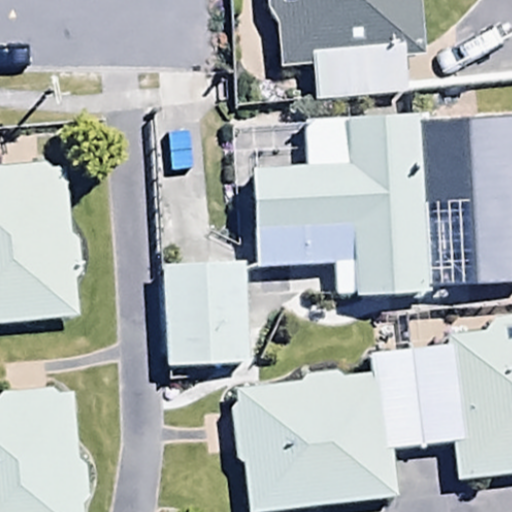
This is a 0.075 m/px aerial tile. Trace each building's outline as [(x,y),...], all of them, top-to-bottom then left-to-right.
[(420,59),(414,0),(265,0),(272,75),(306,72),(309,106),(401,98),(398,61),(420,59)] [(511,297),(511,125),(511,118),(304,129),(306,181),(245,184),(250,274),(328,270),(330,307),(511,297)] [(0,330),(75,325),(72,282),(77,282),(75,244),(65,245),(60,169),(0,173),(0,330)] [(170,240),(171,271),(157,271),(161,375),(244,371),(239,268),(231,268),(230,237),(170,240)] [(226,398),(243,511),(307,511),(390,501),(384,455),(445,448),(450,488),(511,480),(511,322),(482,325),(484,340),(440,345),(441,353),(364,363),(367,385),(337,388),(335,377),(296,382),(297,389),(226,398)] [(0,511),(77,511),(68,393),(0,397),(0,511)]
